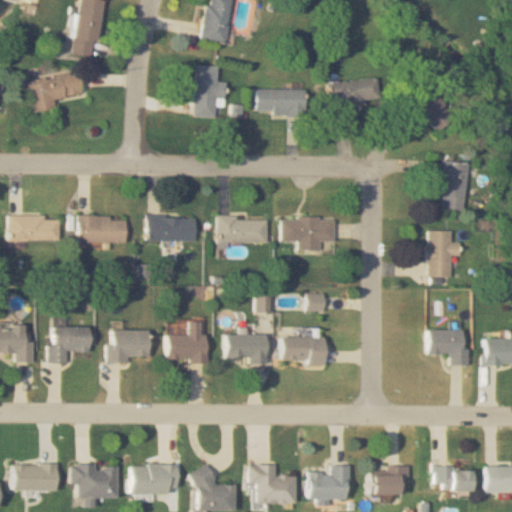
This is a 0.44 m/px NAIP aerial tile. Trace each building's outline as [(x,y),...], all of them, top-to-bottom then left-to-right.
[(96,0),(72,0),(66,54),(90,57),(96,0)] [(226,0),(202,0),(197,39),(221,42),(226,0)] [(222,82),(212,82),(213,66),(188,65),(187,117),(210,118),(211,102),(221,103),(222,82)] [(78,95),(75,74),(21,81),(26,114),(50,111),(48,99),(78,95)] [(373,78),(324,83),(326,107),(375,103),(373,78)] [(301,115),(301,89),(252,89),(252,115),(301,115)] [(402,112),(416,126),(422,119),(435,132),(450,116),(424,90),(402,112)] [(434,209),(460,211),(464,162),(438,160),(434,209)] [(4,240),(55,240),(55,215),(4,215),(4,240)] [(73,242),(121,242),(121,215),(73,215),(73,242)] [(141,240),(189,240),(189,215),(141,215),(141,240)] [(276,241),(293,242),(293,250),(316,250),(316,241),(329,241),(329,218),(276,216),(276,241)] [(213,217),(213,242),(263,241),(262,217),(213,217)] [(446,230),(423,230),(422,277),(446,277),(447,255),(454,255),(454,242),(446,242),(446,230)] [(202,334),(195,334),(195,321),(182,321),(182,334),(160,334),(160,362),(202,362),(202,334)] [(0,352),(9,352),(9,362),(27,362),(27,340),(19,340),(19,325),(0,325),(0,352)] [(62,351),(84,351),(84,326),(42,326),(42,363),(62,363),(62,351)] [(421,353),(444,353),(444,365),(463,365),(463,348),(457,348),(457,329),(421,329),(421,353)] [(142,359),(142,330),(101,330),(101,359),(142,359)] [(242,360),(242,364),(260,364),(260,334),(219,333),(218,360),(242,360)] [(274,363),(319,363),(319,337),(274,337),(274,363)] [(477,364),(511,364),(511,338),(477,338),(477,364)] [(5,489),(51,489),(51,463),(5,463),(5,489)] [(110,497),(110,464),(63,464),(63,484),(69,484),(69,497),(110,497)] [(168,464),(122,464),(122,494),(168,493),(168,464)] [(249,483),(249,503),(288,503),(288,475),(267,475),(268,465),(241,464),(241,483),(249,483)] [(300,498),(342,499),(342,465),(323,465),(323,472),(301,471),(300,498)] [(361,494),(402,494),(402,465),(378,465),(378,473),(361,473),(361,494)] [(511,492),(511,466),(477,467),(477,492),(511,492)] [(205,484),(206,468),(188,467),(187,510),(227,511),(228,485),(205,484)] [(465,490),(465,468),(427,468),(427,490),(465,490)]
